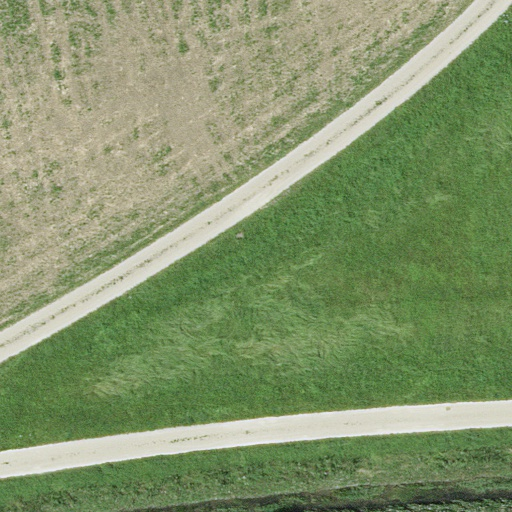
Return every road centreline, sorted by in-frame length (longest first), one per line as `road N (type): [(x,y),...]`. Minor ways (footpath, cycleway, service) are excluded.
road 1 (track): [(495,0),(359,120),(249,197),(0,338)]
road 2 (track): [(511,413),(287,427),(0,468)]
